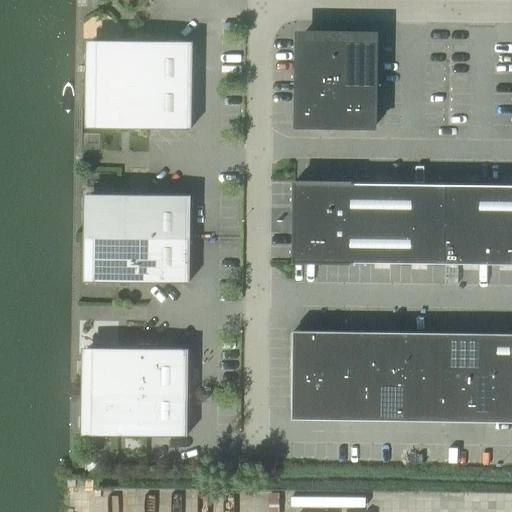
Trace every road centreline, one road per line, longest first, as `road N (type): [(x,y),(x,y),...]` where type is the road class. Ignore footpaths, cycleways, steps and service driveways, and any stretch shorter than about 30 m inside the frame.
road 1 (unclassified): [(255,449),(257,10)]
road 2 (unclassified): [(511,11),(257,10)]
